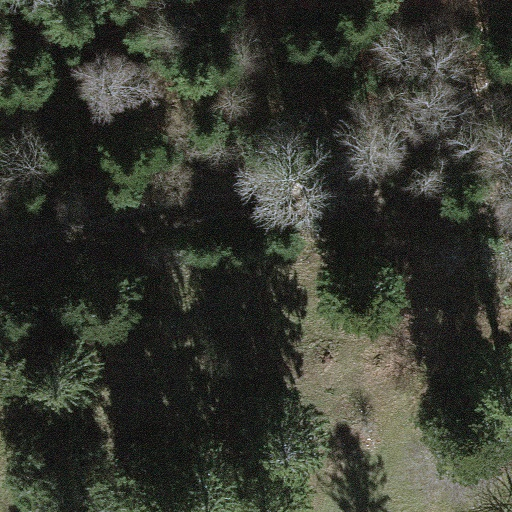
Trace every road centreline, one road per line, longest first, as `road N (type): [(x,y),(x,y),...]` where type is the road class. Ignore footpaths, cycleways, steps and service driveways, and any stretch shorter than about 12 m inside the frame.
road 1 (track): [(0,251),(278,185),(511,80)]
road 2 (track): [(278,185),(511,206)]
